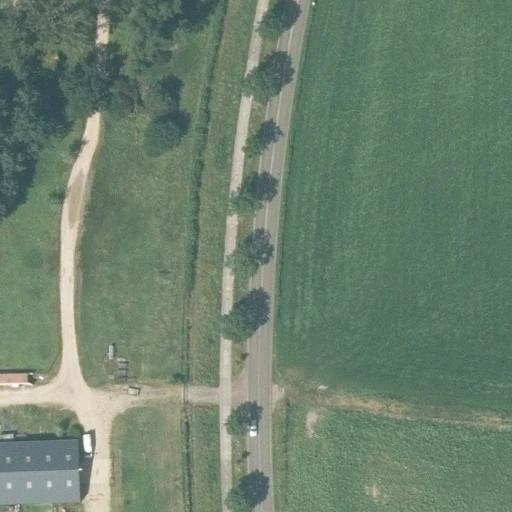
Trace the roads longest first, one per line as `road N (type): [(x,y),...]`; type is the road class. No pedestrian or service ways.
road 1 (track): [(105,0),(98,110),(69,234),(69,385),(92,398),(257,397)]
road 2 (secondary): [(262,511),(261,252),(298,0)]
